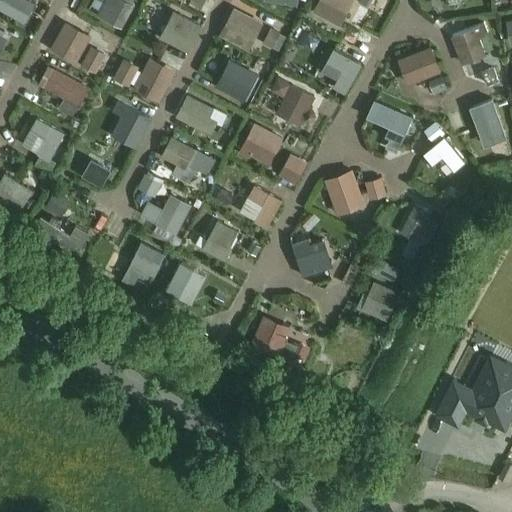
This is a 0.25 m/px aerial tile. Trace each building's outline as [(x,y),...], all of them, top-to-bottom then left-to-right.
[(33,0),(0,0),(0,6),(27,20),(36,1),(33,0)] [(136,1),(134,0),(106,0),(101,10),(123,23),(136,1)] [(165,0),(154,0),(149,15),(163,20),(171,2),(165,0)] [(319,0),(316,7),(345,22),(356,0),(319,0)] [(393,0),(360,0),(384,15),(393,0)] [(240,6),(226,32),(256,47),(269,21),(240,6)] [(203,23),(176,8),(162,32),(189,47),(203,23)] [(97,29),(71,15),(54,47),(80,61),(97,29)] [(496,50),(485,22),(453,35),(464,63),(496,50)] [(264,42),(280,50),(289,33),(273,24),(264,42)] [(316,50),(324,37),(302,24),(294,38),(316,50)] [(0,26),(0,60),(15,37),(0,26)] [(99,70),(109,49),(94,42),(83,63),(99,70)] [(406,82),(438,69),(429,46),(397,59),(406,82)] [(365,63),(337,48),(326,67),(341,75),(336,84),(349,91),(365,63)] [(126,55),(116,77),(132,83),(141,61),(126,55)] [(153,55),(137,84),(163,99),(179,70),(153,55)] [(481,59),(492,83),(501,79),(490,55),(481,59)] [(263,73),(235,59),(221,86),(249,100),(263,73)] [(93,86),(50,63),(40,81),(83,104),(93,86)] [(430,76),(435,92),(450,86),(444,71),(430,76)] [(320,93),(295,82),(281,112),(305,123),(320,93)] [(227,112),(191,94),(182,113),(217,131),(227,112)] [(506,138),(489,97),(467,106),(484,147),(506,138)] [(375,99),(370,118),(394,124),(388,146),(405,150),(415,110),(375,99)] [(124,102),(110,128),(139,144),(153,118),(124,102)] [(67,130),(40,116),(26,142),(53,156),(67,130)] [(439,120),(427,129),(435,138),(446,129),(439,120)] [(286,136),(259,121),(244,148),(272,163),(286,136)] [(219,157),(176,136),(166,156),(180,163),(175,173),(195,183),(200,172),(209,176),(219,157)] [(464,162),(443,136),(423,152),(432,164),(442,156),(453,170),(464,162)] [(294,153),(284,173),(299,181),(310,161),(294,153)] [(105,184),(114,165),(93,154),(84,173),(105,184)] [(147,168),(140,186),(160,193),(166,175),(147,168)] [(364,205),(352,168),(323,178),(336,215),(364,205)] [(36,190),(8,173),(0,185),(0,203),(19,216),(36,190)] [(367,178),(371,197),(389,194),(385,175),(367,178)] [(285,198),(258,183),(243,209),(270,224),(285,198)] [(152,198),(144,213),(180,232),(196,203),(175,192),(167,206),(152,198)] [(439,216),(415,205),(402,231),(426,243),(439,216)] [(36,225),(78,251),(89,233),(67,219),(63,226),(44,213),(36,225)] [(244,231),(223,219),(206,247),(228,259),(244,231)] [(298,244),(306,273),(334,265),(326,236),(298,244)] [(166,253),(144,243),(133,267),(154,277),(166,253)] [(374,268),(396,279),(402,266),(381,255),(374,268)] [(206,274),(180,261),(166,287),(192,301),(206,274)] [(396,292),(371,280),(360,304),(384,315),(396,292)] [(233,288),(217,281),(210,296),(225,303),(233,288)] [(287,324),(264,313),(250,343),(273,354),(287,324)] [(506,425),(511,413),(511,364),(507,361),(502,371),(488,364),(475,389),(467,405),(468,405),(506,425)] [(467,405),(475,389),(454,378),(438,410),(460,421),(468,405),(467,405)]
